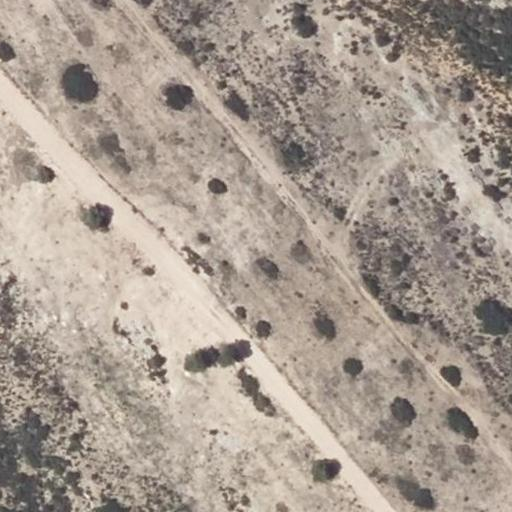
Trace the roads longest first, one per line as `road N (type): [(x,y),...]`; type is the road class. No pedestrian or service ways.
road 1 (track): [(511,470),(116,0)]
road 2 (track): [(373,511),(0,77)]
